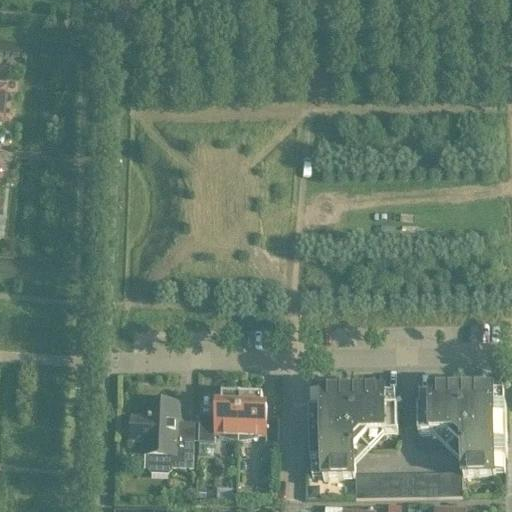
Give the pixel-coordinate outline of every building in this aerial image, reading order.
[(494,391),(430,392),(430,410),(418,410),(419,437),(448,437),(463,450),(463,476),(463,480),(496,479),(496,461),(507,461),(507,409),(495,409),(494,391)] [(386,411),(386,393),(321,394),(322,412),(310,412),(311,465),(323,464),(323,482),(356,482),(356,479),(355,452),(369,438),(399,437),(398,411),(386,411)] [(238,445),(240,396),(222,395),(222,407),(217,407),(216,418),(200,417),(199,445),(216,446),(216,437),(219,437),(219,440),(224,442),(226,442),(231,444),(235,444),(238,445)] [(263,397),(240,396),(238,445),(243,445),(247,444),(251,444),(256,442),(259,442),(259,439),(266,439),(266,448),(279,449),(280,421),(267,420),(268,409),(263,409),(263,397)] [(133,419),(132,444),(149,445),(148,473),(151,477),(169,478),(172,475),(172,471),(194,472),(195,444),(179,443),(180,405),(145,404),(145,419),(133,419)] [(463,476),(450,477),(451,500),(463,500),(463,480),(463,476)] [(415,477),(403,478),(403,501),(415,501),(415,477)] [(427,477),(415,477),(415,501),(427,501),(427,477)] [(439,477),(427,477),(427,501),(439,501),(439,477)] [(439,501),(451,500),(450,477),(439,477),(439,501)] [(356,482),(356,502),(368,502),(367,478),(356,479),(356,482)] [(380,478),(367,478),(368,502),(380,502),(380,478)] [(392,478),(380,478),(380,502),(392,502),(392,478)] [(403,478),(392,478),(392,502),(403,501),(403,478)] [(241,509),(253,509),(254,490),(242,490),(241,509)] [(315,491),(307,491),(307,501),(320,501),(320,494),(315,491)]
